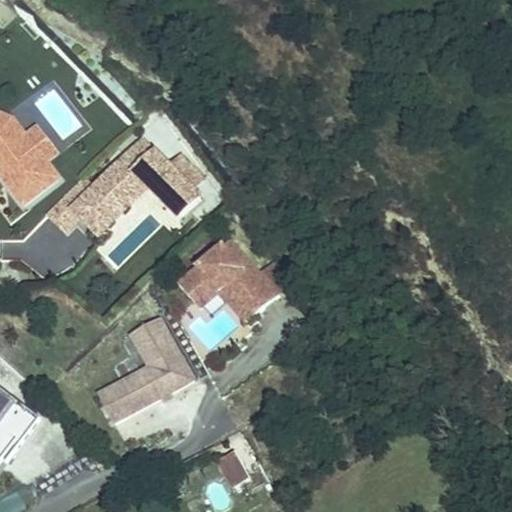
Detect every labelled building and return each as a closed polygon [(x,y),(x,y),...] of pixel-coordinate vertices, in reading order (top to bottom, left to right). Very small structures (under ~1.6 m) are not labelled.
[(12,191),(25,208),(59,181),(46,164),(27,140),(14,124),(0,117),(0,166),(17,188),(12,191)] [(27,140),(46,164),(58,155),(39,130),(27,140)] [(148,188),(179,219),(200,198),(191,189),(169,168),(143,142),(138,147),(143,153),(137,160),(131,154),(94,191),(73,212),(80,219),(99,238),(148,188)] [(131,154),(137,160),(143,153),(138,147),(131,154)] [(169,168),(191,189),(202,177),(181,156),(169,168)] [(0,176),(12,191),(17,188),(0,166),(0,176)] [(48,215),(67,233),(80,219),(73,212),(94,191),(82,180),(48,215)] [(220,295),(247,325),(280,296),(262,276),(231,241),(180,287),(194,303),(209,290),(216,291),(220,295)] [(262,276),(280,296),(295,283),(277,262),(262,276)] [(202,311),(220,295),(216,291),(209,290),(194,303),(202,311)] [(100,399),(116,427),(163,400),(171,396),(195,382),(160,321),(132,337),(151,370),(100,399)] [(0,466),(3,462),(8,465),(41,419),(0,389),(0,466)] [(163,400),(165,405),(174,400),(171,396),(163,400)] [(220,463),(236,490),(252,481),(236,454),(220,463)] [(220,485),(208,493),(220,510),(232,503),(220,485)]
